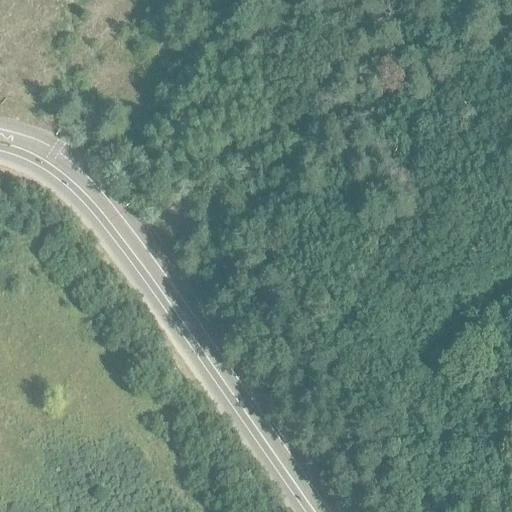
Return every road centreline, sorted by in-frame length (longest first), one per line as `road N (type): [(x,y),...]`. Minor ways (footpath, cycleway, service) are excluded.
road 1 (tertiary): [(333,511),(134,235),(46,147),(0,125)]
road 2 (unknown): [(285,511),(84,225),(34,181),(0,165)]
